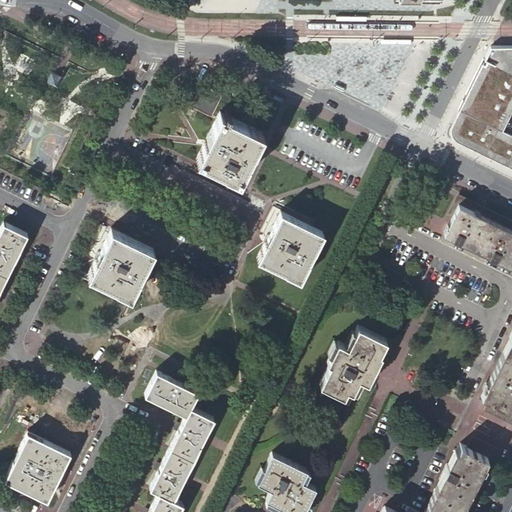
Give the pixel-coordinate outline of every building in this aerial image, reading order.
[(511,108),(511,73),(511,71),(511,45),(491,46),(485,59),(488,61),(455,126),(455,131),(456,135),(458,138),(459,139),(511,165),(511,135),(501,130),(511,108)] [(57,84),(61,76),(53,72),(49,81),(57,84)] [(191,106),(210,115),(212,116),(219,101),(222,95),(192,80),(181,102),(191,106)] [(239,179),(263,131),(228,114),(230,110),(225,108),(223,112),(220,110),(197,158),(239,179)] [(511,225),(459,199),(457,203),(458,203),(443,232),(459,240),(460,238),(468,242),(489,252),(488,254),(495,258),(496,256),(511,263),(511,225)] [(299,278),(323,231),(281,210),(257,257),(299,278)] [(0,285),(27,231),(4,220),(0,227),(0,285)] [(130,295),(154,248),(111,227),(88,274),(130,295)] [(358,324),(354,330),(347,344),(344,343),(337,339),(336,341),(330,353),(327,361),(329,362),(319,383),(343,395),(347,388),(350,390),(352,390),(352,389),(359,377),(362,378),(367,381),(381,353),(379,352),(386,338),(358,324)] [(511,330),(509,337),(511,338),(482,396),(493,401),(490,408),(510,418),(511,414),(511,330)] [(172,377),(156,369),(145,392),(185,413),(180,423),(176,421),(173,427),(177,429),(160,463),(156,461),(154,466),(158,469),(149,485),(158,490),(149,509),(145,507),(142,511),(175,511),(181,501),(172,497),(213,416),(190,404),(197,389),(178,380),(180,376),(174,373),(172,377)] [(46,498),(70,451),(28,430),(4,477),(46,498)] [(463,511),(481,475),(492,454),(493,451),(474,441),(470,448),(460,443),(449,463),(447,462),(443,469),(445,470),(424,511),(395,511),(383,506),(380,511),(463,511)] [(302,479),(306,469),(306,468),(272,451),(264,467),(258,480),(257,481),(271,488),(266,498),(281,506),(293,511),(302,511),(307,502),(309,498),(315,486),(305,480),(302,479)]
